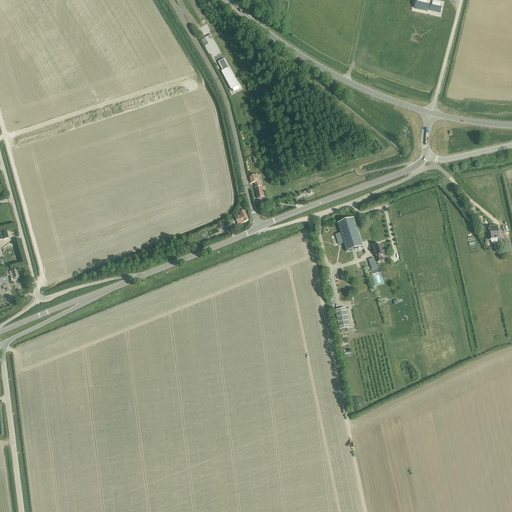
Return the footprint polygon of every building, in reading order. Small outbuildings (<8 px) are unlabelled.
[(441,13),(440,13),(441,8),(442,8),(442,7),(440,7),(441,3),(433,1),(432,5),(431,5),(431,6),(429,5),(427,4),(428,0),(426,0),(417,0),(417,2),(416,2),(415,8),(415,9),(428,11),(428,10),(430,10),(430,11),(441,13)] [(224,58),(217,61),(223,70),(221,71),(231,89),(239,85),(224,58)] [(255,183),(256,188),(260,187),(257,175),(249,177),(250,184),(255,183)] [(256,188),(255,188),(258,199),(264,198),(261,187),(260,187),(256,188)] [(239,217),(227,223),(228,225),(236,221),(238,225),(249,221),(245,211),(240,213),(241,216),(239,217)] [(339,233),(335,234),(337,243),(343,241),(346,252),(363,247),(353,218),(337,223),(340,233),(339,233)] [(487,236),(488,241),(491,241),(491,242),(495,245),(498,241),(498,239),(500,239),(498,227),(486,229),(487,236)] [(372,248),(377,262),(381,261),(380,257),(384,255),(383,254),(385,254),(384,251),(382,251),(381,245),(372,248)] [(374,258),(368,260),(369,263),(372,271),(381,268),(379,264),(376,265),(374,258)] [(9,272),(11,280),(15,279),(15,280),(19,279),(18,278),(19,278),(17,270),(9,272)] [(346,309),(336,311),(340,330),(350,328),(346,309)]
